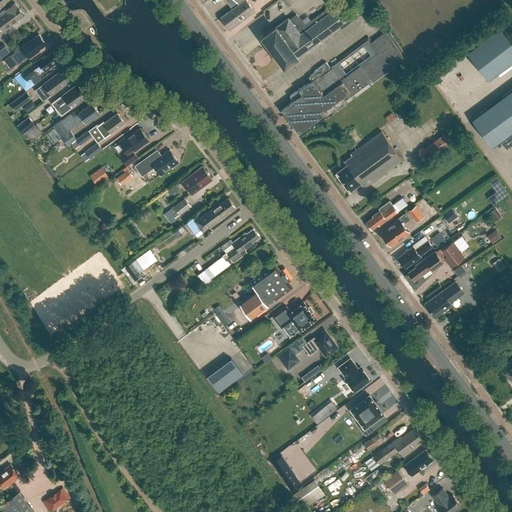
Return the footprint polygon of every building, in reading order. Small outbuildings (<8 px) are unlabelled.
[(246,0),(244,0),(239,4),(233,9),(221,18),(230,30),(255,11),(246,0)] [(289,18),(278,26),(278,25),(262,37),(284,67),(299,56),(299,55),(348,19),(338,6),(336,8),(333,3),(305,25),(297,15),(290,20),(289,18)] [(18,20),(24,15),(20,9),(15,13),(3,22),(0,17),(0,33),(14,23),(14,24),(19,21),(18,20)] [(511,60),(511,42),(501,28),(468,54),(488,79),(511,60)] [(314,71),(315,72),(308,77),(308,82),(309,83),(306,86),(305,84),(290,96),(293,101),(281,110),(299,133),(326,113),(328,117),(346,104),(344,101),(346,99),(348,102),(408,58),(388,29),(371,41),(368,37),(329,66),(326,62),(314,71)] [(46,44),(39,34),(12,54),(18,63),(27,56),(29,59),(40,50),(40,49),(46,44)] [(0,46),(0,56),(8,50),(3,44),(0,46)] [(43,57),(33,64),(21,73),(26,80),(43,68),(46,71),(57,63),(56,60),(58,59),(53,52),(44,58),(43,57)] [(52,95),(65,85),(64,83),(72,77),(66,69),(59,75),(57,74),(44,84),(35,90),(43,101),(52,95)] [(57,110),(82,91),(77,84),(52,103),(57,110)] [(511,131),(511,89),(472,119),(492,146),(511,131)] [(15,110),(32,98),(26,91),(10,103),(15,110)] [(61,116),(72,107),(73,108),(87,97),(82,91),(57,110),(61,116)] [(73,117),(71,114),(63,120),(62,119),(53,126),(67,145),(76,139),(69,129),(84,119),(86,122),(100,112),(93,102),(79,112),(73,117)] [(117,113),(103,123),(102,122),(97,126),(105,137),(111,133),(125,123),(117,113)] [(17,124),(22,132),(32,125),(27,117),(17,124)] [(31,141),(43,132),(37,124),(24,133),(31,141)] [(134,151),(149,140),(147,137),(147,136),(144,131),(143,131),(140,128),(130,135),(129,134),(119,142),(126,151),(120,156),(127,166),(138,157),(134,151)] [(88,130),(76,139),(80,145),(92,136),(88,130)] [(349,191),(361,183),(364,188),(403,160),(382,131),(350,154),(352,156),(345,161),(347,164),(336,172),(349,191)] [(425,163),(451,143),(444,133),(418,152),(425,163)] [(97,142),(85,151),(90,158),(102,149),(97,142)] [(179,162),(170,150),(162,156),(155,161),(150,155),(135,165),(143,176),(155,167),(161,175),(179,162)] [(121,184),(133,176),(129,170),(130,169),(128,166),(123,169),(125,172),(116,178),(121,184)] [(212,178),(203,166),(183,182),(191,193),(212,178)] [(97,185),(109,177),(102,167),(90,175),(97,185)] [(487,196),(492,203),(507,193),(495,175),(487,181),(494,191),(487,196)] [(174,185),(167,189),(171,195),(178,191),(174,185)] [(414,203),(419,200),(412,190),(408,194),(414,203)] [(184,197),(173,206),(174,207),(169,210),(163,214),(170,222),(175,218),(179,214),(180,215),(191,206),(184,197)] [(203,232),(231,211),(230,210),(235,206),(232,202),(229,198),(222,203),(221,202),(195,221),(199,226),(201,229),(203,232)] [(379,225),(407,205),(402,198),(393,205),(390,201),(379,209),(380,210),(372,216),(373,217),(366,222),(367,223),(367,225),(369,227),(371,228),(372,229),(378,224),(379,225)] [(424,216),(416,205),(408,211),(416,222),(424,216)] [(450,207),(441,214),(447,222),(456,215),(450,207)] [(489,213),(495,221),(499,218),(497,216),(500,215),(495,208),(489,213)] [(391,245),(408,232),(403,224),(410,219),(406,212),(398,218),(399,219),(382,232),(386,239),(385,241),(388,244),(390,244),(391,245)] [(195,234),(201,229),(199,226),(195,221),(193,218),(186,223),(187,224),(192,230),(195,234)] [(235,247),(227,253),(234,261),(234,262),(243,255),(242,255),(246,252),(244,249),(253,243),(252,242),(259,237),(253,229),(247,233),(246,232),(233,243),(232,243),(235,247)] [(492,243),(501,237),(496,229),(487,235),(492,243)] [(441,231),(432,237),(431,238),(435,244),(438,248),(448,240),(441,231)] [(428,240),(415,250),(413,247),(409,249),(408,249),(405,251),(405,252),(398,258),(402,262),(401,264),(403,266),(405,267),(406,268),(420,257),(420,256),(433,246),(428,240)] [(415,267),(408,272),(414,279),(422,274),(431,268),(433,271),(443,263),(441,260),(443,258),(451,268),(465,257),(453,241),(441,250),(443,253),(438,256),(435,251),(415,266),(415,267)] [(144,269),(157,260),(150,249),(137,259),(144,269)] [(226,253),(222,256),(223,256),(229,265),(234,261),(227,253),(227,252),(226,253)] [(210,266),(198,274),(206,284),(211,280),(211,279),(216,275),(230,265),(229,265),(223,256),(210,266)] [(135,280),(141,276),(132,263),(126,267),(135,280)] [(276,264),(269,269),(268,268),(251,281),(258,291),(240,304),(250,318),(293,287),(288,281),(290,280),(282,269),(280,270),(276,264)] [(460,277),(466,273),(461,265),(453,271),(457,276),(458,276),(460,277)] [(438,315),(452,305),(450,302),(464,292),(455,281),(425,303),(431,312),(435,310),(438,315)] [(300,331),(316,319),(311,312),(313,311),(312,311),(311,312),(309,309),(310,307),(308,308),(303,301),(292,309),(290,311),(287,313),(283,308),(273,316),(281,328),(283,327),(284,327),(284,326),(290,321),(297,331),(299,329),(300,331)] [(223,309),(223,310),(219,305),(213,309),(217,314),(225,326),(232,321),(223,309)] [(337,347),(325,331),(315,338),(314,337),(303,345),(310,355),(320,348),(326,356),(337,347)] [(299,360),(290,348),(279,356),(288,368),(299,360)] [(335,366),(347,356),(345,353),(333,362),(335,366)] [(206,376),(219,392),(243,374),(231,358),(206,376)] [(349,360),(338,368),(346,379),(345,379),(354,391),(369,380),(360,368),(357,370),(349,360)] [(315,374),(321,369),(318,365),(312,370),(315,374)] [(315,386),(328,377),(324,371),(311,380),(315,386)] [(305,381),(311,376),(308,372),(302,377),(305,381)] [(369,395),(357,404),(368,420),(360,426),(367,435),(378,427),(374,421),(384,414),(369,395)] [(402,437),(400,436),(373,456),(379,465),(399,450),(403,457),(417,446),(416,445),(423,439),(414,428),(402,437)] [(369,450),(383,439),(377,433),(364,443),(369,450)] [(412,475),(433,460),(425,449),(404,465),(412,475)] [(295,475),(285,460),(275,467),(286,482),(295,475)] [(11,464),(0,471),(0,483),(4,488),(20,476),(11,464)] [(365,478),(370,484),(386,472),(381,466),(365,478)] [(394,494),(408,484),(398,469),(384,480),(394,494)] [(326,484),(329,490),(341,484),(338,478),(326,484)] [(301,511),(325,495),(315,480),(291,495),(301,511)] [(425,484),(418,489),(422,494),(428,489),(425,484)] [(41,500),(49,511),(70,496),(62,485),(41,500)] [(453,510),(460,505),(453,495),(449,497),(447,495),(447,494),(443,488),(432,496),(439,505),(437,507),(440,511),(453,511),(454,511),(453,510)] [(34,511),(20,491),(0,506),(4,511),(34,511)]
